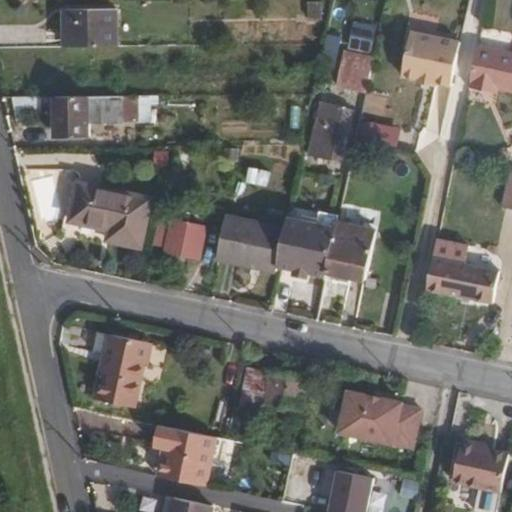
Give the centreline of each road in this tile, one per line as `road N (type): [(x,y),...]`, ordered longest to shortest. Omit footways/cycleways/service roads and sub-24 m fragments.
road 1 (residential): [(25,278),(511,385)]
road 2 (residential): [(76,511),(25,278)]
